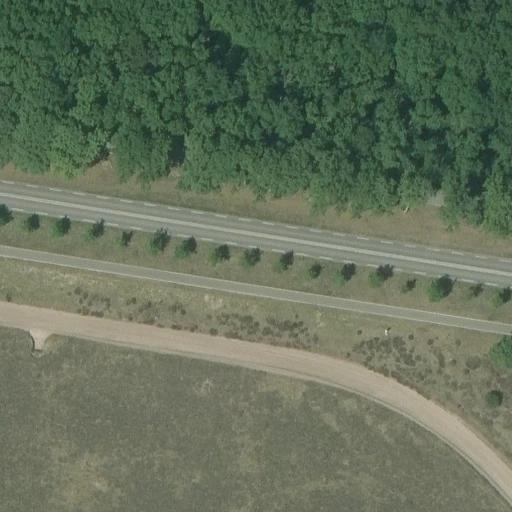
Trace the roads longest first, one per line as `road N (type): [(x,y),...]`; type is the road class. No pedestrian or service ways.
road 1 (track): [(511,493),(441,427),(360,382),(0,315)]
road 2 (primary): [(511,276),(0,195)]
